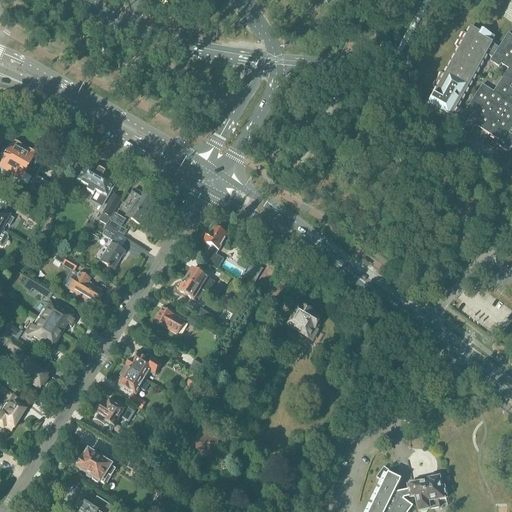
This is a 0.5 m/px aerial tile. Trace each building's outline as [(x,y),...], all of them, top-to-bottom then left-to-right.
[(511,36),(508,34),(499,48),(493,44),(492,43),(495,38),(486,33),(482,31),(480,34),(471,29),(467,35),(463,33),(456,47),(459,49),(445,75),(441,73),(433,87),(437,90),(426,109),(431,112),(463,130),(464,129),(471,133),(474,127),(476,128),(477,127),(498,141),(496,144),(508,152),(511,147),(511,135),(509,134),(511,128),(511,36)] [(12,148),(2,164),(12,170),(10,173),(14,176),(12,179),(19,183),(20,181),(27,185),(31,178),(24,174),(25,172),(23,171),(31,158),(32,156),(13,145),(12,148)] [(86,166),(77,182),(89,189),(87,192),(94,196),(91,200),(98,204),(100,200),(105,203),(116,183),(105,177),(106,174),(100,170),(98,173),(86,166)] [(136,201),(128,214),(133,217),(131,221),(141,227),(149,215),(148,214),(150,211),(151,212),(156,203),(141,194),(140,194),(134,190),(130,197),(136,201)] [(33,208),(32,210),(41,216),(43,213),(48,202),(50,200),(40,195),(33,208)] [(114,195),(103,214),(111,218),(121,200),(114,195)] [(0,229),(3,231),(7,225),(10,227),(14,220),(0,211),(0,229)] [(29,211),(26,218),(38,225),(41,218),(29,211)] [(111,221),(107,228),(117,234),(121,228),(125,221),(115,215),(111,221)] [(107,228),(102,235),(112,242),(117,234),(107,228)] [(208,235),(204,243),(213,249),(205,264),(217,271),(223,260),(216,256),(228,236),(214,229),(210,236),(208,235)] [(241,231),(238,236),(247,241),(250,235),(241,231)] [(112,243),(100,262),(108,268),(110,270),(110,269),(114,271),(126,252),(112,243)] [(58,253),(54,260),(73,271),(77,265),(58,253)] [(23,257),(16,269),(23,274),(30,261),(23,257)] [(13,258),(9,266),(13,269),(18,261),(13,258)] [(243,276),(240,282),(256,292),(260,286),(255,283),(264,270),(254,264),(245,277),(243,276)] [(187,279),(185,281),(205,293),(208,295),(216,283),(193,269),(190,275),(188,275),(186,277),(187,279)] [(12,271),(7,279),(13,283),(18,274),(12,271)] [(70,279),(65,287),(69,289),(69,290),(79,297),(92,304),(93,305),(96,299),(99,299),(101,296),(100,294),(101,292),(87,284),(89,281),(78,274),(74,282),(70,279)] [(223,275),(220,279),(221,280),(227,284),(230,279),(223,275)] [(178,285),(177,288),(178,291),(179,292),(194,301),(198,303),(205,293),(185,281),(184,284),(183,284),(182,285),(178,285)] [(41,289),(38,294),(48,300),(51,295),(41,289)] [(40,321),(61,334),(66,325),(71,328),(75,321),(71,318),(65,314),(63,313),(62,313),(61,312),(59,310),(50,305),(45,313),(40,321)] [(291,319),(287,327),(297,333),(297,335),(303,339),(305,337),(312,341),(318,332),(315,330),(316,328),(319,329),(321,324),(320,322),(321,320),(313,315),(313,314),(302,307),(302,308),(298,305),(295,312),(290,319),(291,319)] [(157,319),(155,323),(177,336),(185,322),(163,310),(160,315),(158,314),(156,318),(157,319)] [(201,310),(198,315),(210,322),(213,317),(201,310)] [(192,316),(189,321),(196,325),(199,320),(192,316)] [(31,325),(25,335),(28,337),(31,339),(32,337),(33,338),(38,341),(39,341),(40,342),(42,343),(44,344),(51,349),(56,341),(57,341),(57,340),(59,338),(60,335),(61,334),(40,321),(35,328),(33,327),(31,325)] [(9,325),(5,332),(17,340),(21,333),(9,325)] [(10,340),(5,348),(12,352),(21,358),(21,357),(26,350),(10,340)] [(127,367),(126,369),(145,381),(150,372),(150,373),(156,376),(163,365),(153,359),(150,363),(141,357),(141,356),(139,355),(138,355),(135,354),(132,359),(130,362),(128,364),(127,365),(127,367)] [(20,370),(16,377),(19,379),(29,385),(30,384),(39,390),(48,376),(38,370),(39,369),(40,368),(39,368),(35,365),(26,360),(23,359),(18,368),(20,370)] [(195,362),(191,370),(203,378),(208,370),(195,362)] [(122,380),(119,385),(119,387),(121,388),(122,388),(136,396),(140,390),(142,391),(145,393),(150,384),(145,381),(126,369),(125,370),(123,371),(122,373),(122,376),(120,378),(122,380)] [(192,379),(188,385),(196,390),(199,386),(202,380),(196,377),(194,380),(192,379)] [(202,380),(199,386),(209,392),(212,386),(202,380)] [(131,395),(128,402),(135,406),(141,410),(145,404),(131,395)] [(14,396),(0,417),(0,432),(4,427),(11,431),(14,427),(15,428),(18,423),(17,423),(24,411),(15,405),(19,399),(14,396)] [(99,415),(96,420),(104,425),(106,423),(115,428),(121,418),(128,422),(134,413),(127,408),(118,403),(116,405),(112,403),(110,405),(108,403),(106,407),(103,405),(102,407),(100,408),(99,409),(99,412),(98,414),(99,415)] [(189,440),(188,450),(216,451),(217,434),(210,433),(210,428),(198,428),(198,434),(195,434),(195,441),(189,440)] [(84,459),(78,469),(87,475),(86,478),(89,480),(92,478),(93,479),(92,482),(98,485),(99,483),(100,484),(101,483),(106,475),(111,478),(116,470),(111,467),(111,466),(103,462),(102,459),(99,457),(97,457),(89,452),(84,459)] [(144,454),(140,461),(148,466),(152,459),(144,454)] [(135,458),(128,469),(142,477),(148,466),(140,461),(135,458)] [(405,511),(411,505),(411,504),(410,506),(403,501),(404,499),(410,498),(410,499),(415,498),(418,511),(427,511),(428,511),(439,508),(438,501),(446,499),(446,497),(447,495),(446,491),(444,490),(444,488),(441,489),(439,479),(437,479),(436,477),(430,479),(430,481),(428,481),(428,482),(419,484),(410,486),(408,487),(409,491),(395,495),(401,481),(398,480),(399,479),(384,468),(376,478),(377,479),(377,478),(382,481),(367,511),(405,511)] [(78,505),(77,507),(77,508),(78,510),(79,511),(80,511),(111,511),(114,508),(97,497),(96,498),(97,498),(93,505),(95,506),(93,509),(91,508),(85,505),(84,504),(82,503),(80,503),(79,504),(78,505)]
